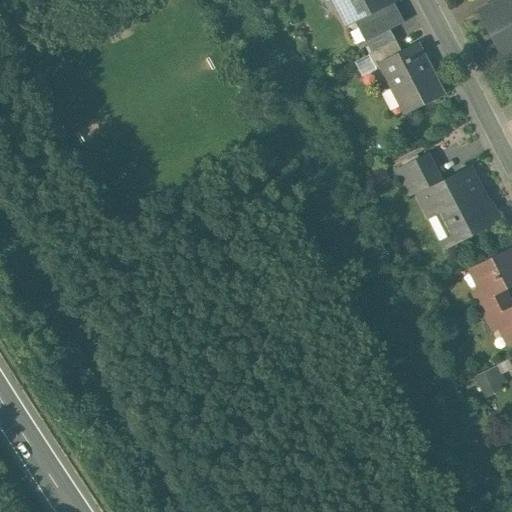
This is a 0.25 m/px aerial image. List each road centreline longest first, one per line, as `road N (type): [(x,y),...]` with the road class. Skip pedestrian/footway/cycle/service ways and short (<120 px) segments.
road 1 (residential): [(426,0),(511,167)]
road 2 (primary): [(0,397),(76,511)]
